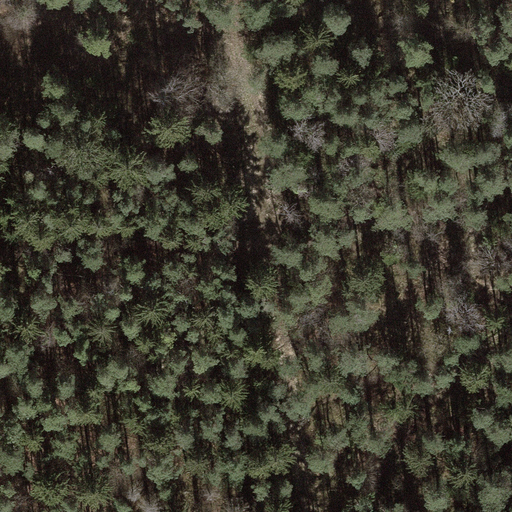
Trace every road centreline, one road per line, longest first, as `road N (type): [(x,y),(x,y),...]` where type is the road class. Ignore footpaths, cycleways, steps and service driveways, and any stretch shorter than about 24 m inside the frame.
road 1 (track): [(316,511),(260,226)]
road 2 (track): [(0,301),(207,262),(260,226)]
road 3 (track): [(230,0),(261,142),(260,226)]
road 4 (track): [(27,0),(237,25)]
